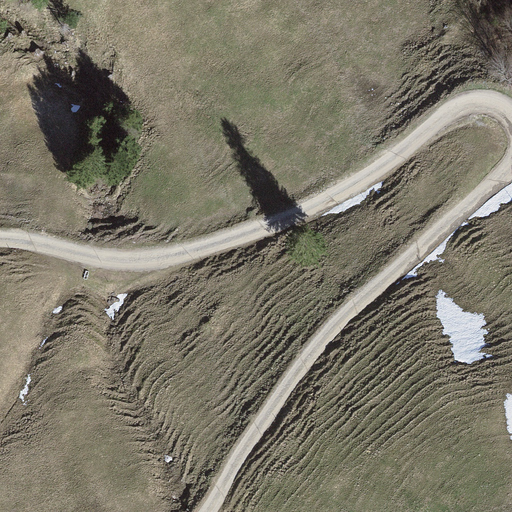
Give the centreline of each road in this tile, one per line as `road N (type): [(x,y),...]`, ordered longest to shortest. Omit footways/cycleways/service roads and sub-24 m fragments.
road 1 (track): [(0,239),(130,262),(213,245),(327,200),(457,107),(492,101),(511,114)]
road 2 (track): [(511,167),(322,338),(208,511)]
